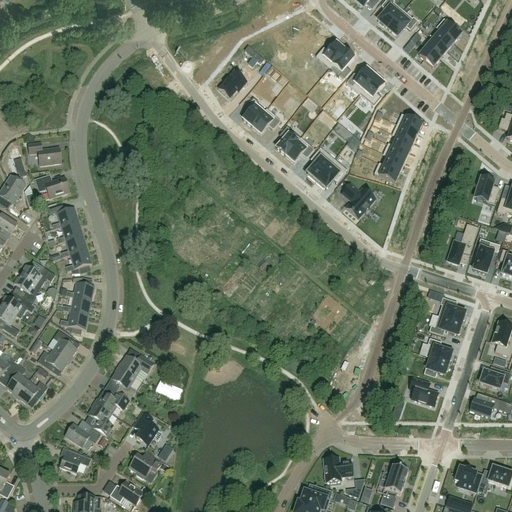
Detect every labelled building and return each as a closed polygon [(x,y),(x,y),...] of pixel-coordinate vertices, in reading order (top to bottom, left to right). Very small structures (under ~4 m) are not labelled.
[(352,0),(352,1),(353,1),(363,10),(363,11),(366,8),(372,0),(375,0),(380,4),(382,0),(352,0)] [(387,13),(378,23),(379,24),(378,26),(383,30),(384,28),(388,31),(403,14),(393,6),(394,4),(389,0),(388,0),(381,9),(387,13)] [(403,14),(388,31),(397,39),(406,30),(410,33),(418,24),(413,20),(412,22),(403,14)] [(444,22),(437,31),(454,45),(461,37),(444,22)] [(312,44),(320,35),(307,24),(300,34),(297,31),(289,40),(300,49),(293,58),(303,67),(318,49),(312,44)] [(430,38),(430,39),(447,54),(454,45),(437,31),(436,31),(440,34),(434,42),(430,38)] [(431,41),(424,49),(440,62),(447,54),(430,39),(429,39),(431,41)] [(332,69),(344,54),(335,47),(327,56),(323,52),(315,61),(320,65),(323,61),(332,69)] [(426,50),(419,59),(433,70),(440,62),(424,49),(426,50)] [(344,54),(332,69),(341,77),(337,80),(342,84),(350,75),(345,71),(353,62),(344,54)] [(234,72),(218,91),(230,101),(239,90),(240,91),(247,83),(234,72)] [(362,95),(374,80),(365,73),(358,82),(353,78),(345,87),(350,91),(353,87),(362,95)] [(374,80),(362,95),(371,103),(368,106),(373,110),(380,101),(376,97),(384,88),(374,80)] [(253,128),(265,113),(256,105),(259,102),(255,98),(247,107),(251,111),(244,120),(253,128)] [(274,121),(265,113),(253,128),(262,135),(269,126),(274,130),(282,121),(277,117),(274,121)] [(501,121),(498,130),(510,134),(507,142),(511,143),(511,117),(506,116),(504,122),(501,121)] [(406,120),(401,130),(417,138),(422,127),(406,120)] [(277,148),(286,156),(299,142),(290,134),(293,130),(288,126),(280,135),(285,139),(277,148)] [(413,147),(417,138),(401,130),(397,140),(413,147)] [(413,147),(397,140),(392,150),(408,157),(413,147)] [(307,149),(299,142),(286,156),(295,164),(303,155),(307,159),(315,150),(311,146),(307,149)] [(40,168),(61,165),(59,150),(42,152),(41,146),(28,147),(29,156),(38,155),(40,168)] [(315,165),(307,174),(309,175),(307,177),(315,183),(335,161),(321,149),(310,161),(315,165)] [(387,159),(404,167),(408,157),(392,150),(387,159)] [(387,159),(383,169),(399,177),(404,167),(387,159)] [(335,161),(315,183),(323,190),(325,189),(326,190),(334,181),(338,185),(347,175),(346,174),(348,172),(335,161)] [(395,187),(399,177),(383,169),(378,180),(395,187)] [(49,201),(69,194),(64,180),(52,184),(50,177),(35,182),(39,194),(46,192),(49,201)] [(0,198),(13,207),(25,188),(11,178),(0,194),(0,198)] [(478,191),(474,201),(494,207),(499,191),(492,189),(494,185),(489,183),(489,181),(479,178),(475,190),(478,191)] [(351,185),(342,195),(351,203),(346,209),(358,220),(364,213),(365,214),(366,213),(365,212),(368,208),(369,209),(370,208),(369,207),(375,200),(363,190),(360,193),(351,185)] [(501,200),(497,215),(505,217),(505,214),(511,216),(511,190),(508,203),(501,200)] [(29,210),(36,208),(32,195),(25,197),(29,210)] [(62,229),(78,224),(74,209),(57,214),(60,224),(52,227),(53,232),(62,229)] [(0,233),(2,230),(11,236),(17,226),(2,216),(0,218),(0,233)] [(62,229),(65,238),(56,241),(58,246),(67,243),(66,243),(83,238),(78,224),(62,229)] [(454,243),(447,264),(458,268),(459,266),(462,256),(469,259),(478,231),(467,227),(461,246),(454,243)] [(499,233),(496,242),(502,244),(506,235),(499,233)] [(66,243),(67,243),(69,252),(61,255),(62,260),(71,257),(87,252),(83,238),(66,243)] [(473,271),(473,272),(474,273),(474,272),(478,274),(481,275),(482,275),(485,276),(486,277),(487,276),(489,267),(490,267),(491,262),(493,254),(497,256),(500,248),(490,245),(488,252),(478,249),(476,256),(478,257),(473,271)] [(87,252),(71,257),(74,266),(65,269),(67,274),(71,273),(78,271),(92,267),(87,252)] [(503,252),(499,264),(505,266),(501,277),(511,280),(511,257),(508,257),(509,254),(503,252)] [(22,275),(21,278),(36,288),(40,290),(43,285),(46,281),(51,284),(55,277),(43,269),(39,276),(29,269),(26,267),(21,274),(22,275)] [(341,293),(373,317),(389,296),(376,286),(375,287),(356,273),(341,293)] [(23,301),(32,307),(36,301),(34,299),(37,295),(40,290),(36,288),(21,278),(19,280),(18,279),(13,286),(16,288),(27,295),(23,301)] [(66,299),(74,300),(91,303),(94,289),(77,285),(75,295),(67,293),(66,299)] [(52,289),(49,295),(56,299),(59,292),(52,289)] [(236,298),(245,301),(248,294),(238,291),(236,298)] [(2,306),(1,308),(16,318),(16,319),(20,321),(26,312),(31,315),(35,309),(32,307),(23,301),(19,307),(5,298),(1,305),(2,306)] [(74,300),(72,310),(64,308),(63,313),(71,314),(88,318),(91,303),(74,300)] [(443,308),(439,319),(461,326),(462,322),(464,323),(466,317),(464,316),(465,315),(455,311),(457,306),(443,301),(441,307),(443,308)] [(16,319),(16,318),(1,308),(0,309),(0,320),(6,325),(3,331),(15,339),(19,333),(10,327),(16,319)] [(85,333),(88,318),(71,314),(69,324),(61,322),(60,327),(85,333)] [(36,326),(43,330),(48,321),(41,317),(36,326)] [(431,329),(429,335),(443,339),(445,333),(457,338),(458,336),(459,337),(461,331),(460,330),(461,326),(439,319),(435,330),(431,329)] [(278,323),(273,331),(277,334),(282,325),(278,323)] [(499,325),(492,346),(497,347),(495,355),(509,360),(511,351),(511,339),(510,337),(511,330),(511,329),(510,328),(511,327),(504,324),(503,326),(499,325)] [(58,344),(53,352),(69,363),(76,352),(67,346),(71,341),(59,333),(53,341),(58,344)] [(430,348),(426,359),(448,366),(449,362),(451,363),(453,357),(451,356),(452,355),(439,351),(441,345),(430,341),(428,347),(430,348)] [(69,363),(53,352),(49,357),(44,354),(37,365),(49,373),(52,368),(62,374),(69,363)] [(0,378),(3,374),(8,378),(18,367),(2,355),(0,357),(0,378)] [(126,358),(119,369),(136,380),(142,372),(148,376),(154,366),(140,357),(136,364),(126,358)] [(426,371),(424,377),(435,381),(437,375),(444,377),(446,373),(447,374),(449,368),(448,367),(448,366),(426,359),(430,361),(427,371),(426,371)] [(6,391),(16,399),(29,383),(21,377),(25,373),(18,367),(8,378),(13,382),(6,391)] [(119,369),(111,381),(121,388),(117,394),(116,394),(130,403),(137,393),(131,389),(136,380),(119,369)] [(482,373),(479,380),(481,381),(480,386),(500,392),(502,385),(508,387),(511,376),(500,372),(498,378),(489,375),(482,373)] [(413,381),(409,392),(414,394),(411,402),(434,410),(439,396),(428,393),(430,386),(426,385),(413,381)] [(29,383),(16,399),(27,407),(34,398),(38,402),(47,390),(40,384),(36,389),(29,383)] [(103,395),(96,406),(113,417),(118,409),(124,413),(130,403),(116,394),(112,401),(103,395)] [(474,400),(469,413),(490,420),(493,411),(509,416),(511,407),(489,400),(487,405),(476,401),(474,400)] [(96,406),(89,418),(98,424),(94,430),(108,439),(114,429),(108,425),(113,417),(96,406)] [(143,415),(134,430),(140,434),(136,440),(148,448),(152,441),(155,443),(157,442),(161,436),(161,434),(158,432),(149,426),(153,421),(143,415)] [(73,426),(65,439),(82,450),(87,442),(94,446),(100,437),(91,431),(87,436),(73,426)] [(103,439),(98,447),(103,450),(108,442),(103,439)] [(64,458),(60,470),(76,476),(81,466),(88,469),(91,462),(69,452),(66,459),(64,458)] [(137,458),(129,470),(137,475),(136,477),(142,481),(143,480),(145,481),(151,471),(156,474),(160,466),(145,456),(141,461),(137,458)] [(339,461),(324,462),(326,485),(341,484),(340,480),(352,478),(351,464),(339,466),(339,461)] [(163,473),(171,476),(173,469),(165,467),(163,473)] [(384,496),(380,507),(393,511),(397,501),(396,500),(397,496),(400,497),(403,488),(404,487),(403,487),(404,483),(405,484),(405,483),(408,474),(408,473),(401,471),(399,470),(399,471),(392,468),(392,469),(385,491),(384,492),(387,493),(386,497),(384,496)] [(459,469),(455,483),(459,485),(458,490),(470,494),(476,496),(480,482),(475,481),(477,476),(477,475),(471,473),(471,472),(465,470),(465,471),(459,469)] [(485,473),(481,486),(487,488),(488,484),(507,490),(508,490),(508,489),(511,477),(511,475),(493,469),(492,469),(492,470),(490,475),(485,473)] [(0,472),(0,493),(0,494),(0,497),(7,501),(14,488),(6,484),(10,477),(0,472)] [(117,488),(110,499),(120,505),(123,500),(132,505),(136,508),(144,495),(126,484),(122,491),(117,488)] [(298,504),(298,505),(320,511),(326,511),(332,496),(319,492),(317,498),(304,493),(304,495),(302,494),(299,504),(298,504)] [(73,505),(72,511),(93,511),(94,511),(100,511),(100,499),(78,498),(77,505),(73,505)] [(449,499),(446,508),(458,511),(461,511),(465,504),(449,499)]
